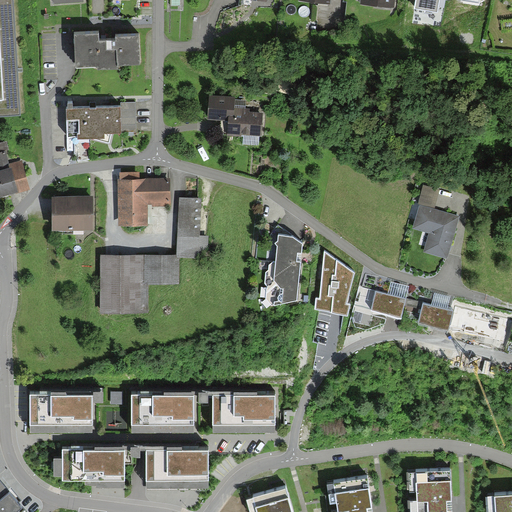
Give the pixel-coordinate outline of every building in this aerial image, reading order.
[(12,0),(0,0),(0,115),(19,114),(12,0)] [(438,0),(417,0),(416,8),(437,12),(438,0)] [(100,28),(76,29),(77,61),(97,61),(97,64),(118,64),(118,61),(139,60),(138,30),(116,31),(117,35),(100,36),(100,28)] [(301,78),(277,72),(273,88),(297,94),(301,78)] [(243,100),(209,98),(208,119),(227,120),(226,136),(240,137),(240,134),(258,135),(259,115),(247,114),(247,110),(243,110),(243,100)] [(110,140),(112,131),(137,130),(136,101),(67,103),(68,135),(91,134),(110,140)] [(0,194),(28,187),(21,160),(12,162),(13,166),(9,167),(5,149),(8,149),(6,141),(0,142),(0,194)] [(121,179),(118,179),(118,224),(145,223),(144,203),(167,203),(167,178),(138,179),(138,171),(121,171),(121,179)] [(424,184),(419,203),(434,207),(439,189),(424,184)] [(92,195),(53,195),(53,227),(92,228),(92,195)] [(198,197),(178,197),(177,255),(101,254),(101,311),(145,312),(145,283),(177,283),(177,257),(206,258),(206,236),(197,235),(198,197)] [(434,207),(419,203),(412,226),(429,232),(423,250),(447,258),(460,215),(434,207)] [(297,297),(302,239),(294,232),(279,231),(278,237),(275,240),(277,242),(275,269),(269,268),(266,270),(265,282),(268,284),(267,297),(272,302),(297,297)] [(353,270),(325,251),(320,297),(317,297),(316,307),(347,309),(350,302),(346,300),(353,270)] [(363,286),(360,285),(355,303),(383,310),(401,315),(406,297),(375,289),(378,277),(366,274),(363,286)] [(453,309),(423,301),(418,319),(431,322),(449,327),(453,309)] [(96,388),(105,388),(105,379),(96,379),(96,388)] [(210,391),(210,382),(201,381),(201,390),(210,391)] [(91,391),(31,392),(31,428),(91,428),(91,391)] [(274,427),(273,391),(213,392),(214,428),(274,427)] [(193,428),(193,392),(133,392),(133,428),(193,428)] [(123,475),(123,445),(64,445),(64,475),(123,475)] [(207,483),(207,447),(148,447),(148,483),(207,483)] [(452,494),(451,466),(417,467),(418,511),(447,511),(447,494),(452,494)] [(371,501),(367,473),(334,478),(338,511),(367,511),(366,502),(371,501)] [(11,491),(0,479),(0,511),(12,511),(21,504),(11,491)] [(293,510),(286,483),(253,491),(258,511),(288,511),(293,510)] [(511,511),(511,488),(495,489),(496,511),(511,511)]
